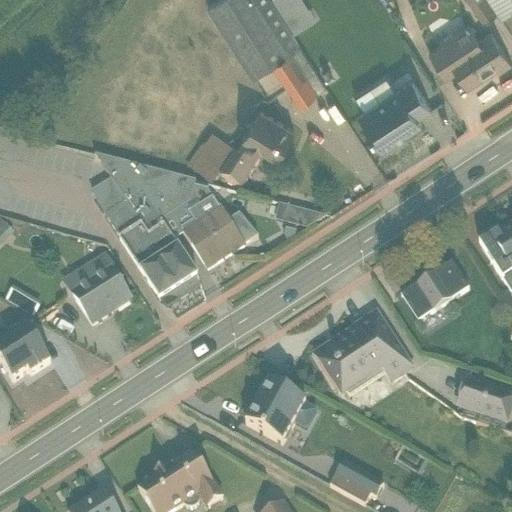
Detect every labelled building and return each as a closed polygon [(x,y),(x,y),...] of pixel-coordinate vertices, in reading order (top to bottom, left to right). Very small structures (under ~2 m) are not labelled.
[(271,67),(299,48),(267,0),(220,0),(207,9),(253,79),(271,67)] [(271,0),(294,34),(314,21),(300,0),(271,0)] [(466,0),(482,24),(497,15),(486,0),(466,0)] [(511,0),(486,0),(497,15),(501,21),(509,15),(511,20),(511,0)] [(498,74),(511,66),(489,33),(477,41),(467,26),(437,44),(439,47),(428,54),(445,81),(456,74),(467,90),(496,71),(498,74)] [(326,89),(299,48),(271,67),(298,108),(326,89)] [(430,111),(411,81),(358,116),(381,151),(421,125),(417,120),(430,111)] [(40,123),(49,130),(78,91),(68,84),(40,123)] [(275,162),(294,132),(260,112),(241,142),(242,142),(220,179),(241,192),(264,155),(275,162)] [(236,152),(212,133),(186,169),(211,188),(236,152)] [(159,304),(197,280),(173,243),(123,165),(95,158),(110,181),(91,194),(106,217),(105,218),(120,242),(159,304)] [(207,273),(244,250),(206,192),(194,189),(195,184),(123,165),(173,243),(183,236),(207,273)] [(274,222),(306,231),(325,219),(279,207),(274,222)] [(0,249),(13,237),(0,223),(0,249)] [(511,232),(509,229),(479,249),(490,266),(511,297),(511,232)] [(92,326),(128,302),(119,288),(123,286),(114,271),(105,256),(63,284),(92,326)] [(418,326),(470,293),(452,265),(401,299),(418,326)] [(35,316),(40,306),(9,291),(4,301),(35,316)] [(412,375),(375,316),(353,330),(355,333),(314,359),(342,404),(383,378),(390,389),(412,375)] [(30,378),(50,366),(29,333),(24,336),(22,332),(9,340),(4,332),(0,334),(0,366),(12,385),(28,375),(30,378)] [(511,410),(511,396),(465,383),(456,412),(464,414),(461,421),(502,434),(505,426),(507,427),(511,410)] [(245,427),(282,447),(294,426),(306,432),(316,414),(304,408),(305,406),(268,385),(245,427)] [(222,502),(192,455),(175,466),(177,468),(169,473),(167,471),(152,480),(153,482),(138,493),(150,511),(181,511),(185,510),(188,511),(196,511),(197,511),(198,510),(199,509),(200,507),(200,505),(200,503),(199,501),(200,500),(208,511),(222,502)] [(330,489),(365,508),(370,498),(376,501),(383,488),(342,466),(330,489)] [(115,511),(103,494),(74,511),(115,511)]
